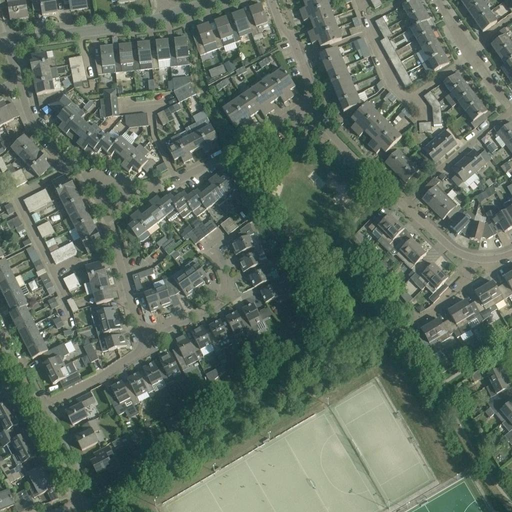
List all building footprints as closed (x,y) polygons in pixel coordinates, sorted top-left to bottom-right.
[(0,0),(1,9),(9,8),(11,21),(28,18),(26,1),(14,2),(13,0),(0,0)] [(31,0),(32,2),(33,12),(41,10),(42,16),(58,14),(55,0),(31,0)] [(61,0),(62,2),(69,0),(71,12),(87,9),(86,0),(61,0)] [(302,16),(329,6),(326,0),(310,0),(304,3),(306,9),(300,11),(302,16)] [(415,0),(403,7),(409,18),(424,9),(418,0),(415,0)] [(466,0),(462,3),(469,13),(483,3),(480,0),(466,0)] [(511,13),(511,12),(511,0),(507,0),(502,4),(504,7),(507,6),(511,13)] [(373,6),(375,10),(383,5),(380,1),(373,6)] [(469,13),(476,23),(490,13),(483,3),(469,13)] [(254,21),(248,23),(251,30),(250,30),(251,34),(254,42),(264,38),(263,33),(264,31),(270,30),(261,5),(249,10),(254,21)] [(329,6),(302,16),(304,22),(311,20),(313,25),(333,17),(329,6)] [(409,18),(415,28),(426,22),(430,20),(424,9),(409,18)] [(236,28),(231,30),(233,36),(233,37),(235,43),(235,44),(242,41),(241,38),(251,34),(250,30),(251,30),(248,23),(244,12),(232,16),(236,28)] [(490,13),(476,23),(483,33),(497,23),(490,13)] [(333,17),(313,25),(315,31),(308,34),(310,39),(337,28),(333,17)] [(233,36),(231,30),(226,18),(214,23),(219,34),(213,36),(216,43),(215,43),(218,50),(224,47),(235,43),(233,37),(233,36)] [(375,22),(377,26),(385,22),(382,18),(375,22)] [(432,32),(426,22),(415,28),(411,30),(416,38),(417,41),(432,32)] [(216,43),(213,36),(209,25),(197,29),(201,41),(196,43),(201,56),(210,53),(218,50),(215,43),(216,43)] [(337,28),(310,39),(312,45),(319,42),(321,48),(342,41),(337,28)] [(491,46),(498,56),(511,46),(511,45),(506,36),(508,34),(504,29),(500,32),(503,38),(491,46)] [(417,41),(423,51),(438,43),(432,32),(417,41)] [(384,39),(380,42),(382,46),(390,42),(387,38),(384,39)] [(176,53),(170,53),(171,61),(170,61),(171,68),(177,67),(190,66),(187,39),(174,40),(176,53)] [(360,51),(367,48),(363,39),(356,42),(360,51)] [(156,43),(157,55),(151,55),(152,63),(152,70),(159,69),(171,68),(170,61),(171,61),(170,53),(168,41),(156,43)] [(133,65),(134,72),(141,71),(152,70),(152,63),(151,55),(150,43),(137,45),(139,57),(133,57),(134,65),(133,65)] [(423,51),(428,62),(444,53),(438,43),(423,51)] [(120,59),(114,59),(115,67),(115,74),(125,73),(134,72),(133,65),(134,65),(133,57),(131,45),(119,47),(120,59)] [(511,46),(498,56),(505,66),(511,60),(511,46)] [(115,67),(114,59),(113,47),(100,49),(102,61),(95,61),(98,76),(103,75),(115,74),(115,67)] [(367,48),(360,51),(364,60),(371,57),(367,48)] [(316,63),(318,68),(341,58),(337,49),(320,56),(322,61),(316,63)] [(50,69),(47,53),(31,56),(33,63),(30,64),(33,76),(51,72),(50,69)] [(429,62),(422,65),(428,76),(435,72),(436,71),(449,64),(444,53),(428,62),(429,62)] [(78,71),(76,58),(69,59),(71,72),(78,71)] [(326,70),(328,75),(345,68),(341,58),(318,68),(320,73),(326,70)] [(501,68),(508,78),(511,75),(511,60),(505,66),(501,68)] [(216,68),(209,71),(212,78),(219,76),(226,73),(223,66),(216,68)] [(51,72),(33,76),(35,86),(60,81),(57,68),(50,69),(51,72)] [(324,82),(326,87),(349,77),(345,68),(328,75),(330,80),(324,82)] [(71,72),(73,78),(86,75),(85,69),(78,71),(71,72)] [(283,70),(273,76),(289,100),(294,97),(290,92),(295,88),(283,70)] [(444,84),(451,94),(465,83),(457,74),(444,84)] [(78,83),(87,81),(86,75),(73,78),(75,89),(79,88),(78,83)] [(273,76),(263,83),(275,101),(280,98),(284,104),(289,100),(273,76)] [(334,89),(336,94),(353,87),(349,77),(326,87),(328,92),(334,89)] [(227,79),(221,83),(225,88),(231,84),(227,79)] [(60,81),(35,86),(37,96),(62,91),(60,81)] [(189,84),(185,87),(191,98),(196,95),(191,83),(189,84)] [(219,92),(225,88),(221,83),(216,87),(219,92)] [(263,83),(253,90),(269,114),(274,111),(270,105),(275,101),(263,83)] [(451,94),(459,103),(472,93),(465,83),(451,94)] [(185,87),(179,90),(174,92),(180,104),(191,98),(185,87)] [(332,101),(334,106),(357,96),(353,87),(336,94),(338,99),(332,101)] [(269,114),(253,90),(243,96),(255,115),(260,112),(264,117),(269,114)] [(459,103),(466,113),(480,102),(472,93),(459,103)] [(64,95),(50,105),(61,115),(58,119),(63,124),(59,129),(63,132),(82,111),(64,95)] [(233,103),(249,128),(254,124),(250,118),(255,115),(243,96),(233,103)] [(357,96),(334,106),(336,110),(342,108),(344,113),(361,106),(357,96)] [(397,100),(392,96),(389,100),(393,104),(397,100)] [(101,100),(101,107),(118,106),(117,98),(101,100)] [(480,102),(466,113),(473,122),(471,124),(475,129),(480,126),(476,121),(487,112),(480,102)] [(249,128),(233,103),(223,110),(235,129),(240,125),(244,131),(249,128)] [(0,118),(4,125),(20,117),(13,104),(6,107),(4,104),(0,106),(0,118)] [(182,110),(178,104),(174,107),(177,113),(182,110)] [(351,129),(355,133),(375,112),(367,104),(351,120),(356,124),(351,129)] [(102,119),(104,121),(107,118),(106,113),(119,111),(118,106),(101,107),(102,119)] [(163,112),(169,124),(175,121),(169,109),(163,112)] [(63,132),(72,140),(86,124),(81,120),(86,114),(82,111),(63,132)] [(163,127),(169,124),(163,112),(157,115),(163,127)] [(375,112),(355,133),(360,138),(364,133),(368,137),(383,120),(375,112)] [(148,127),(147,114),(125,117),(126,126),(130,129),(138,128),(148,127)] [(417,123),(417,120),(412,115),(408,119),(414,125),(417,123)] [(207,118),(196,124),(210,151),(214,149),(211,143),(218,140),(207,118)] [(383,120),(368,137),(373,141),(368,146),(372,150),(392,128),(383,120)] [(431,123),(419,124),(419,132),(432,132),(431,123)] [(497,134),(506,145),(511,140),(511,123),(497,134)] [(86,124),(72,140),(81,148),(99,127),(95,124),(91,129),(86,124)] [(185,129),(189,138),(196,151),(202,148),(205,153),(210,151),(196,124),(185,129)] [(94,151),(108,135),(103,131),(99,127),(81,148),(90,156),(91,155),(94,151)] [(392,128),(372,150),(377,154),(381,150),(386,154),(388,152),(393,147),(402,138),(392,128)] [(446,131),(434,141),(446,155),(457,145),(446,131)] [(127,150),(130,146),(134,142),(125,134),(117,143),(107,154),(111,158),(115,153),(120,157),(127,150)] [(180,134),(175,137),(188,162),(193,160),(190,154),(196,151),(189,138),(184,141),(180,134)] [(102,150),(107,154),(117,143),(108,135),(94,151),(98,154),(102,150)] [(11,149),(18,157),(31,144),(24,137),(11,149)] [(188,162),(175,137),(171,139),(174,146),(168,149),(174,162),(181,159),(184,164),(188,162)] [(4,148),(5,151),(13,143),(11,139),(1,143),(4,148)] [(446,155),(434,141),(423,150),(435,164),(446,155)] [(18,157),(25,164),(38,151),(31,144),(18,157)] [(492,144),(487,148),(493,154),(497,150),(492,144)] [(121,167),(125,170),(144,149),(140,145),(135,151),(130,146),(127,150),(120,157),(126,162),(121,167)] [(393,147),(388,152),(392,156),(397,151),(393,147)] [(144,149),(125,170),(129,174),(133,169),(139,173),(142,169),(147,174),(155,164),(151,160),(148,162),(144,159),(149,153),(144,149)] [(385,163),(396,173),(408,161),(398,150),(397,151),(392,156),(385,163)] [(38,151),(25,164),(39,178),(50,167),(45,162),(47,160),(38,151)] [(475,151),(463,160),(475,174),(486,164),(475,151)] [(500,154),(493,159),(500,167),(507,162),(500,154)] [(475,174),(463,160),(452,170),(464,183),(475,174)] [(408,161),(396,173),(406,184),(419,171),(408,161)] [(12,166),(7,169),(8,170),(10,175),(16,172),(13,166),(12,166)] [(16,172),(23,185),(28,182),(22,170),(16,172)] [(17,188),(23,185),(16,172),(10,175),(17,188)] [(223,172),(213,179),(226,196),(228,199),(230,201),(234,198),(232,195),(238,191),(242,188),(235,177),(230,181),(223,172)] [(66,176),(52,183),(56,192),(61,201),(77,193),(72,184),(71,182),(69,183),(66,176)] [(213,188),(207,192),(216,204),(217,203),(219,206),(224,203),(228,199),(226,196),(213,179),(209,183),(213,188)] [(422,200),(433,210),(447,196),(437,186),(439,183),(435,179),(426,187),(431,191),(422,200)] [(490,179),(485,182),(489,187),(494,184),(490,179)] [(485,192),(477,197),(480,203),(496,194),(492,187),(485,191),(485,192)] [(192,212),(180,196),(181,196),(177,191),(167,199),(180,215),(183,219),(187,216),(192,212)] [(198,191),(194,194),(207,211),(216,204),(207,192),(202,196),(198,191)] [(61,201),(65,210),(81,202),(77,193),(61,201)] [(184,193),(181,196),(180,196),(192,212),(197,218),(207,211),(194,194),(188,198),(184,193)] [(447,196),(433,210),(443,220),(459,205),(453,200),(455,198),(449,193),(447,196)] [(158,198),(153,201),(166,218),(170,222),(180,215),(167,199),(161,203),(158,198)] [(50,199),(28,210),(29,213),(51,202),(50,199)] [(511,221),(511,200),(503,205),(507,212),(511,221)] [(153,201),(144,208),(157,225),(166,218),(153,201)] [(65,210),(70,219),(86,211),(81,202),(65,210)] [(470,240),(474,223),(474,225),(472,224),(464,217),(466,214),(459,207),(454,212),(457,214),(451,221),(454,224),(450,227),(458,235),(461,232),(465,236),(470,238),(470,240)] [(157,225),(144,208),(134,215),(147,232),(157,225)] [(511,228),(511,221),(507,212),(502,215),(498,208),(487,215),(493,225),(498,222),(505,233),(511,228)] [(70,219),(74,228),(90,219),(86,211),(70,219)] [(147,232),(134,215),(130,219),(134,224),(129,228),(132,232),(127,236),(135,246),(140,242),(143,242),(150,236),(149,235),(147,232)] [(378,242),(397,223),(389,216),(382,223),(378,219),(368,229),(373,233),(372,234),(379,241),(378,242)] [(18,233),(19,233),(24,230),(18,217),(7,223),(11,232),(16,229),(18,233)] [(224,231),(234,223),(231,218),(221,226),(224,231)] [(74,228),(79,236),(95,228),(90,219),(74,228)] [(37,228),(40,234),(52,228),(49,222),(37,228)] [(238,228),(234,223),(224,231),(228,236),(238,228)] [(378,242),(390,254),(403,240),(399,236),(404,231),(397,223),(378,242)] [(474,223),(470,240),(480,242),(481,238),(488,240),(497,235),(491,224),(488,226),(487,224),(484,226),(474,223)] [(197,228),(205,238),(210,234),(202,224),(197,228)] [(241,240),(231,245),(236,256),(247,251),(259,246),(261,245),(256,234),(254,235),(251,229),(249,224),(240,231),(241,233),(236,236),(239,235),(241,240)] [(55,233),(52,228),(40,234),(43,239),(55,233)] [(79,236),(88,254),(102,247),(98,241),(101,240),(95,228),(79,236)] [(197,229),(192,232),(200,242),(205,238),(197,228),(197,229)] [(27,235),(24,230),(19,233),(21,238),(27,235)] [(200,242),(192,232),(188,235),(190,239),(195,245),(200,242)] [(58,244),(66,240),(63,234),(55,238),(58,244)] [(358,234),(352,239),(356,245),(362,240),(358,234)] [(165,252),(175,244),(172,239),(161,247),(165,252)] [(397,256),(404,263),(419,248),(411,240),(407,244),(403,240),(390,254),(392,256),(396,256),(397,256)] [(177,251),(179,249),(175,244),(165,252),(169,257),(171,255),(177,251)] [(67,246),(50,254),(52,258),(69,250),(67,246)] [(244,273),(259,266),(269,262),(264,251),(262,252),(259,246),(247,251),(249,257),(239,262),(244,273)] [(408,276),(411,279),(425,265),(421,260),(426,255),(419,248),(404,263),(411,270),(413,271),(408,276)] [(180,256),(177,251),(171,255),(174,260),(180,256)] [(255,288),(270,282),(274,280),(271,274),(275,272),(276,270),(274,266),(280,264),(277,258),(269,262),(259,266),(261,272),(250,277),(255,288)] [(0,263),(0,274),(10,270),(6,261),(0,263)] [(44,269),(40,261),(34,265),(37,272),(44,269)] [(185,275),(185,276),(196,291),(205,285),(199,277),(204,274),(195,261),(182,270),(185,275)] [(100,263),(86,267),(91,285),(108,280),(105,269),(103,270),(100,263)] [(411,279),(422,291),(426,287),(441,272),(433,265),(429,269),(425,265),(411,279)] [(137,275),(139,280),(154,275),(152,269),(137,275)] [(0,274),(0,286),(14,279),(10,270),(0,274)] [(439,297),(448,288),(444,283),(448,280),(441,272),(426,287),(433,295),(429,299),(434,304),(440,297),(439,297)] [(511,273),(504,278),(507,283),(502,286),(509,297),(511,295),(511,273)] [(40,277),(45,287),(51,283),(47,274),(40,277)] [(80,287),(74,274),(63,280),(69,292),(80,287)] [(270,282),(272,287),(261,292),(266,304),(274,300),(278,303),(283,301),(283,296),(284,296),(279,284),(290,280),(287,274),(274,280),(270,282)] [(137,275),(132,276),(137,295),(143,293),(139,280),(137,275)] [(14,279),(0,286),(0,288),(3,296),(19,288),(25,285),(20,276),(14,279)] [(196,291),(185,276),(176,282),(187,298),(196,291)] [(91,285),(94,295),(111,290),(108,280),(91,285)] [(493,283),(484,288),(495,306),(504,301),(504,300),(509,297),(502,286),(497,289),(493,283)] [(166,287),(155,291),(161,309),(172,305),(166,287)] [(3,296),(8,304),(23,297),(19,288),(3,296)] [(479,300),(474,303),(481,314),(485,321),(492,316),(492,313),(497,310),(495,306),(484,288),(475,293),(479,300)] [(111,290),(94,295),(97,306),(114,301),(111,290)] [(161,309),(155,291),(144,295),(151,313),(161,309)] [(8,304),(12,313),(28,305),(23,297),(8,304)] [(73,314),(79,311),(72,298),(67,301),(73,314)] [(466,301),(457,307),(471,330),(472,330),(468,324),(476,320),(479,324),(485,321),(481,314),(474,303),(469,306),(466,301)] [(10,315),(14,324),(30,316),(26,308),(29,307),(28,305),(12,313),(10,315)] [(98,313),(101,324),(119,319),(116,308),(107,311),(105,305),(90,310),(92,316),(96,314),(98,313)] [(243,324),(242,324),(246,331),(249,337),(259,332),(256,326),(263,323),(262,321),(272,316),(268,309),(258,314),(254,305),(242,310),(248,322),(243,324)] [(452,319),(447,322),(457,338),(460,337),(463,342),(475,336),(472,330),(471,330),(457,307),(448,312),(452,319)] [(231,330),(226,333),(229,340),(232,345),(232,346),(238,343),(235,337),(246,331),(242,324),(243,324),(237,313),(226,319),(231,330)] [(14,324),(19,333),(35,325),(30,316),(14,324)] [(111,339),(109,334),(122,330),(119,319),(101,324),(104,335),(98,337),(100,342),(111,339)] [(439,320),(430,325),(441,343),(450,338),(449,336),(454,333),(457,338),(447,322),(442,325),(439,320)] [(215,338),(209,341),(211,346),(214,352),(216,354),(221,351),(232,345),(229,340),(226,333),(220,322),(209,327),(215,338)] [(19,333),(23,342),(39,334),(35,325),(19,333)] [(441,343),(430,325),(421,331),(424,336),(419,339),(428,354),(430,358),(444,349),(441,343)] [(196,343),(191,345),(191,346),(194,354),(195,354),(197,358),(203,355),(204,357),(214,352),(211,346),(209,341),(202,327),(191,333),(196,343)] [(23,342),(28,351),(44,343),(39,334),(23,342)] [(124,335),(111,339),(100,342),(103,353),(127,346),(124,335)] [(178,348),(173,351),(179,364),(180,366),(186,364),(188,367),(199,362),(197,358),(195,354),(194,354),(191,346),(191,345),(186,336),(175,341),(178,348)] [(481,336),(477,339),(483,348),(491,343),(489,340),(486,341),(484,341),(481,336)] [(44,343),(28,351),(33,360),(48,352),(44,343)] [(43,365),(48,375),(65,367),(62,361),(64,361),(65,358),(64,357),(70,355),(64,344),(51,351),(55,359),(43,365)] [(83,348),(86,352),(91,364),(99,360),(91,344),(83,348)] [(159,373),(163,381),(165,386),(173,382),(170,377),(180,373),(171,355),(160,360),(164,370),(159,373)] [(459,356),(452,360),(455,365),(462,361),(459,356)] [(488,377),(492,385),(509,377),(504,367),(492,373),(488,365),(496,360),(469,377),(470,378),(471,377),(475,383),(488,377)] [(53,385),(67,378),(69,383),(62,387),(64,391),(83,382),(78,373),(77,373),(72,363),(65,367),(48,375),(53,385)] [(143,382),(142,382),(148,392),(149,394),(154,391),(152,387),(163,381),(159,373),(154,363),(143,369),(147,378),(148,379),(143,382)] [(214,371),(206,375),(210,384),(212,383),(218,378),(214,371)] [(139,374),(128,380),(132,389),(134,391),(128,394),(131,401),(134,406),(140,404),(137,398),(148,392),(142,382),(143,382),(139,374)] [(492,385),(486,388),(491,398),(486,400),(490,408),(494,406),(505,399),(502,393),(505,392),(511,388),(511,383),(509,377),(492,385)] [(122,383),(111,388),(116,397),(117,399),(112,402),(111,402),(117,415),(118,416),(126,413),(129,420),(138,415),(134,406),(131,401),(128,394),(127,392),(122,383)] [(193,391),(196,397),(201,394),(198,388),(193,391)] [(83,409),(95,403),(90,394),(77,400),(80,406),(66,413),(73,426),(88,418),(83,409)] [(502,424),(511,415),(511,401),(500,411),(507,419),(502,424)] [(0,422),(14,415),(8,404),(0,408),(0,422)] [(499,412),(494,406),(490,408),(485,413),(490,418),(495,414),(496,415),(499,412)] [(14,415),(0,422),(0,429),(2,434),(0,434),(0,441),(0,442),(15,435),(12,429),(19,425),(14,415)] [(504,437),(508,441),(511,437),(511,415),(502,424),(509,432),(504,437)] [(99,418),(91,423),(82,427),(85,433),(75,438),(82,451),(98,443),(94,434),(100,431),(95,423),(100,420),(99,418)] [(168,420),(165,422),(172,437),(180,426),(179,424),(172,428),(168,420)] [(7,446),(12,456),(30,446),(25,436),(17,440),(15,435),(0,442),(4,448),(7,446)] [(160,438),(155,441),(159,447),(164,444),(160,438)] [(151,443),(137,451),(142,460),(156,452),(151,443)] [(30,446),(12,456),(18,467),(36,457),(30,446)] [(94,455),(97,460),(91,463),(98,475),(112,468),(109,461),(114,459),(109,447),(94,455)] [(4,460),(4,461),(0,462),(0,466),(8,479),(19,473),(17,468),(11,472),(4,460)] [(42,468),(29,475),(34,485),(34,486),(48,479),(42,468)] [(22,478),(19,473),(8,479),(11,484),(18,480),(22,478)] [(8,490),(14,488),(11,484),(8,479),(4,481),(6,485),(8,490)] [(34,486),(29,489),(35,499),(40,496),(47,492),(53,489),(48,479),(34,486)] [(53,489),(47,492),(52,502),(55,501),(59,500),(53,489)] [(16,495),(19,501),(24,499),(29,496),(25,490),(16,495)] [(9,493),(0,496),(0,499),(4,510),(14,506),(9,493)] [(24,499),(28,507),(33,505),(29,496),(24,499)] [(29,508),(28,507),(24,499),(19,501),(24,511),(29,508)]
